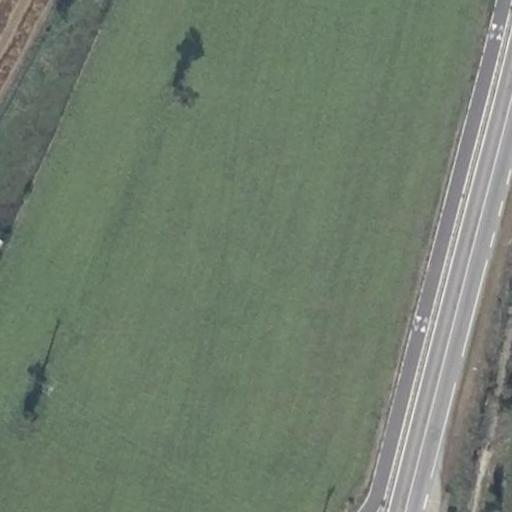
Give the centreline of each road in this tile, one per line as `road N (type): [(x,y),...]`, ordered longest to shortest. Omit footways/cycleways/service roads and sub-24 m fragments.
road 1 (secondary): [(468,263),(404,511)]
road 2 (secondary): [(511,95),(468,263)]
